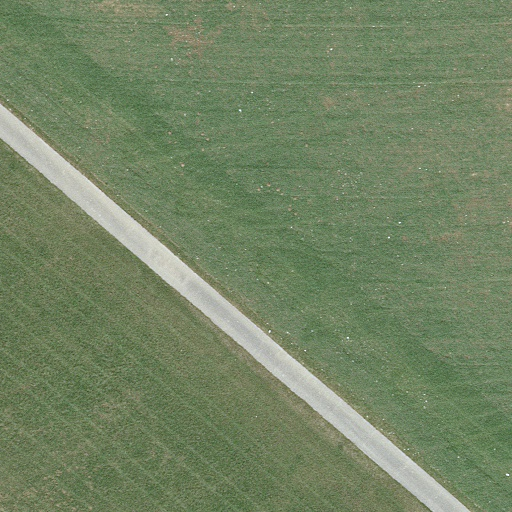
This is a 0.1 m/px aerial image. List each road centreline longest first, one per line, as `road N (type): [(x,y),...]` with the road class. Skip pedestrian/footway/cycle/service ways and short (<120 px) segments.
road 1 (track): [(0,133),(273,373)]
road 2 (track): [(434,511),(273,373)]
